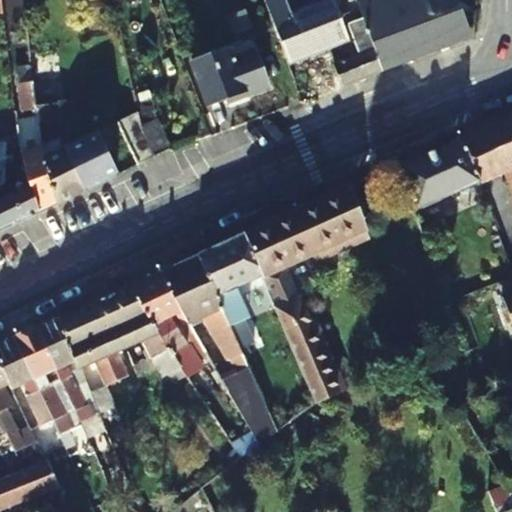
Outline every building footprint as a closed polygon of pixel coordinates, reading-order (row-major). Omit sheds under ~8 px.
[(410,41),(394,0),(362,0),(359,1),(365,19),(385,73),(418,60),(410,41)] [(469,20),(467,20),(462,5),(431,16),(425,0),(394,0),(410,41),(418,60),(465,42),(475,38),(469,20)] [(271,20),(291,72),(349,49),(340,26),(298,40),(291,20),(282,23),(274,1),(265,4),(271,20)] [(355,3),(361,20),(365,19),(359,1),(355,3)] [(328,6),(307,14),(314,30),(334,23),(328,6)] [(138,85),(119,11),(97,17),(111,71),(116,91),(138,85)] [(25,18),(37,109),(45,108),(60,106),(67,103),(60,52),(54,52),(50,15),(25,18)] [(382,74),(385,73),(365,19),(361,20),(382,74)] [(382,74),(361,20),(346,26),(359,60),(335,69),(343,89),(382,74)] [(231,51),(194,64),(210,108),(226,103),(227,105),(271,89),(258,55),(236,62),(231,51)] [(146,112),(123,123),(141,167),(163,156),(149,126),(146,112)] [(511,137),(506,121),(483,131),(501,177),(511,206),(511,137)] [(118,178),(141,167),(123,123),(101,134),(118,178)] [(483,131),(395,170),(412,215),(501,177),(483,131)] [(106,183),(118,178),(101,134),(67,150),(86,193),(106,183)] [(0,234),(38,216),(27,191),(0,203),(0,176),(24,174),(24,170),(21,144),(0,146),(0,234)] [(59,206),(86,193),(67,150),(43,161),(46,182),(59,206)] [(46,182),(43,161),(24,170),(24,174),(27,191),(38,216),(59,206),(46,182)] [(361,231),(344,193),(244,238),(261,279),(274,312),(314,409),(341,399),(300,295),(298,297),(286,265),(312,254),(316,263),(339,252),(335,243),(361,231)] [(365,240),(361,231),(335,243),(339,252),(365,240)] [(230,293),(261,279),(244,238),(199,258),(222,310),(232,333),(244,328),(230,293)] [(208,316),(222,310),(199,258),(161,275),(188,325),(208,316)] [(161,275),(129,290),(182,372),(189,384),(205,374),(190,348),(199,343),(188,325),(161,275)] [(166,382),(182,372),(129,290),(126,291),(84,310),(117,384),(128,380),(117,355),(142,344),(166,382)] [(93,364),(105,390),(117,384),(84,310),(61,321),(82,369),(93,364)] [(222,310),(208,316),(219,342),(233,336),(232,333),(222,310)] [(77,371),(82,369),(61,321),(39,331),(57,370),(81,421),(92,416),(72,373),(69,374),(65,365),(73,362),(77,371)] [(46,376),(57,370),(39,331),(16,341),(54,423),(65,418),(46,376)] [(277,438),(235,340),(205,354),(219,379),(230,399),(246,429),(253,441),(259,452),(277,438)] [(42,428),(54,423),(16,341),(0,348),(0,366),(8,384),(12,392),(22,387),(42,428)] [(2,386),(8,384),(0,366),(0,421),(6,434),(16,429),(7,410),(12,407),(2,386)] [(230,399),(219,379),(207,386),(218,407),(230,399)] [(114,412),(105,390),(93,395),(103,417),(114,412)] [(34,440),(29,428),(8,439),(14,450),(34,440)] [(246,429),(234,436),(242,448),(253,441),(246,429)] [(259,452),(253,441),(242,448),(234,454),(242,466),(259,452)] [(0,510),(56,487),(44,461),(0,481),(0,510)] [(497,511),(511,511),(511,489),(492,496),(497,511)]
